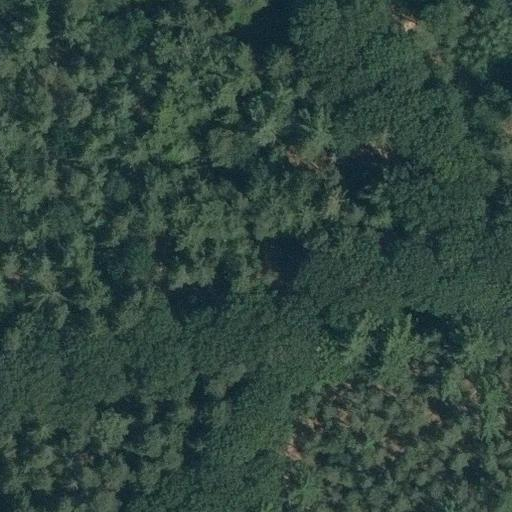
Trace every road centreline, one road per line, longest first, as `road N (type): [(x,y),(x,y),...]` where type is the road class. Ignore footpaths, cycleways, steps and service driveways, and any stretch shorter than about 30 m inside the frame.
road 1 (track): [(2,377),(359,285)]
road 2 (track): [(311,0),(482,254)]
road 3 (track): [(159,511),(263,416),(359,285)]
road 4 (track): [(359,285),(482,254)]
